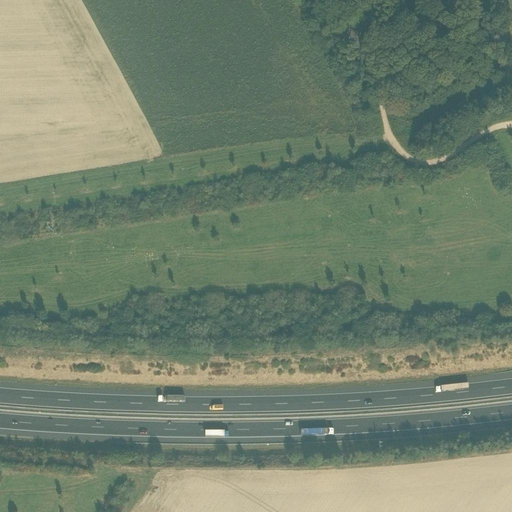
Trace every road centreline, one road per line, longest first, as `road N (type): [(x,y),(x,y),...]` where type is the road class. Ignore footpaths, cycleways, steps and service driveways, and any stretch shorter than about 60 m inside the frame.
road 1 (motorway): [(0,419),(269,429),(511,410)]
road 2 (motorway): [(511,387),(268,405),(0,394)]
road 3 (track): [(386,129),(0,189)]
road 4 (track): [(511,125),(419,163),(386,129),(374,91),(377,55)]
road 5 (unclassified): [(328,0),(364,53),(377,55),(402,49),(463,0)]
